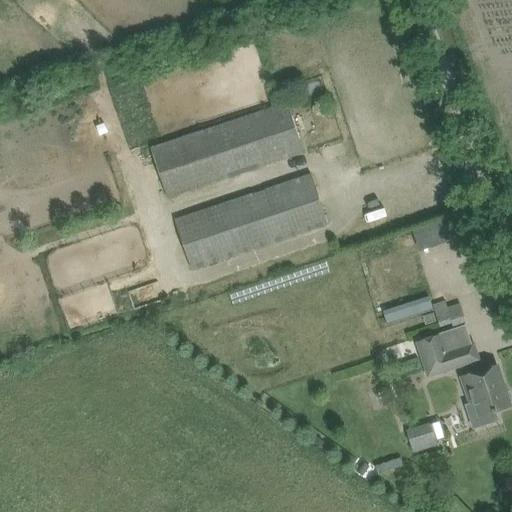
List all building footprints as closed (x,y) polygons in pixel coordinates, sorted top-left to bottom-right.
[(151,148),(168,197),(304,152),(287,102),(151,148)] [(175,219),(192,269),(309,230),(328,224),(311,174),(175,219)] [(415,231),(423,251),(465,234),(457,214),(415,231)] [(389,323),(435,307),(431,294),(385,310),(389,323)] [(461,305),(448,309),(454,327),(467,322),(461,305)] [(468,327),(419,343),(429,376),(479,360),(468,327)] [(498,421),(495,411),(511,406),(510,403),(511,400),(511,397),(510,392),(506,391),(498,366),(462,378),(467,391),(472,389),(476,402),(467,405),(474,429),(498,421)] [(408,432),(414,454),(437,446),(431,425),(408,432)]
